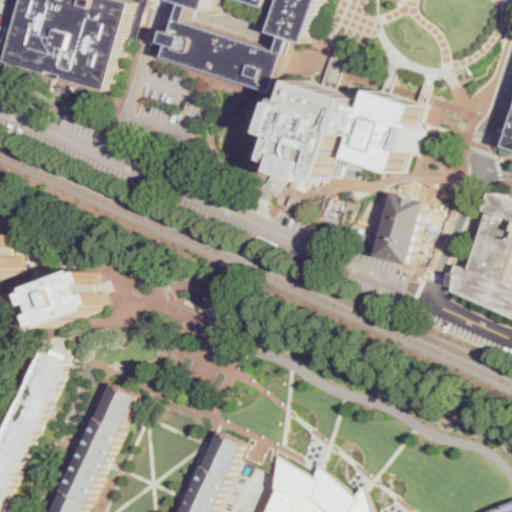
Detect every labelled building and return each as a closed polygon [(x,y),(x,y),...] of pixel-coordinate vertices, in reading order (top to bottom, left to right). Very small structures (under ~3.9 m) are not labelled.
[(133,0),(143,3),(118,91),(74,78),(75,75),(61,71),(60,74),(16,62),(33,0),(133,0)] [(328,0),(314,43),(301,39),(299,45),(294,60),(284,92),(246,80),(192,63),(175,57),(180,44),(175,42),(177,36),(178,31),(179,30),(183,32),(185,25),(188,18),(189,13),(191,7),(192,4),(181,0),(328,0)] [(344,178),(333,174),(332,178),(331,182),(297,171),(299,162),(297,162),(287,159),(294,136),(286,133),(298,98),(306,100),(312,80),(334,87),(370,99),(368,104),(380,108),(372,134),(365,157),(358,155),(352,154),(344,178)] [(380,108),(386,90),(392,92),(427,103),(431,105),(425,123),(431,125),(423,152),(417,150),(410,172),(365,157),(372,134),(380,108)] [(511,314),(459,290),(461,286),(457,285),(463,265),(477,269),(501,192),(511,195),(511,314)] [(417,265),(385,256),(402,193),(433,201),(417,265)] [(367,235),(365,240),(356,237),(358,231),(367,235)] [(0,236),(9,233),(10,237),(17,235),(21,245),(15,247),(19,258),(25,256),(29,266),(23,268),(24,272),(15,276),(0,281),(0,236)] [(376,239),(374,245),(365,240),(368,235),(376,239)] [(92,271),(93,274),(100,272),(104,282),(98,285),(102,296),(107,293),(111,304),(105,306),(107,310),(87,317),(83,319),(61,327),(59,323),(53,325),(49,316),(54,314),(50,302),(45,304),(41,295),(41,294),(47,292),(46,288),(69,280),(92,271)] [(25,475),(17,494),(8,511),(0,511),(0,460),(12,434),(43,364),(48,351),(53,354),(55,349),(63,353),(71,357),(69,361),(75,363),(56,405),(51,417),(25,475)] [(61,511),(119,384),(146,396),(138,413),(115,465),(93,511),(61,511)] [(222,511),(190,511),(196,501),(207,475),(215,457),(217,453),(219,448),(222,442),(227,432),(246,441),(253,444),(240,475),(222,511)] [(273,511),(284,489),(286,461),(287,455),(323,476),(325,470),(327,466),(364,495),(372,486),(381,511),(503,511),(511,507),(511,511),(273,511)]
